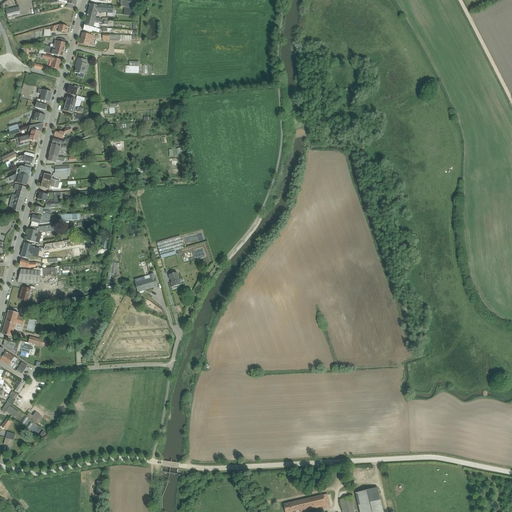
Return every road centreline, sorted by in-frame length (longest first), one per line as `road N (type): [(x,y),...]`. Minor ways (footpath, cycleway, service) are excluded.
road 1 (unclassified): [(152,463),(225,470),(437,458),(511,473)]
road 2 (tertiary): [(84,0),(0,304)]
road 3 (unclassified): [(0,364),(23,377),(172,365)]
road 4 (unclassified): [(152,463),(116,460),(36,473),(0,465)]
